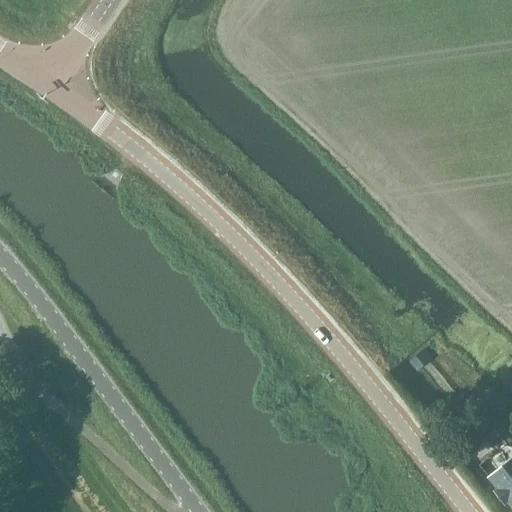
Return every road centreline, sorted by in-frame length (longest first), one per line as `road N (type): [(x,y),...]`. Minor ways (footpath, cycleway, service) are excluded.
road 1 (tertiary): [(469,511),(243,249),(48,83)]
road 2 (tertiary): [(198,511),(0,255)]
